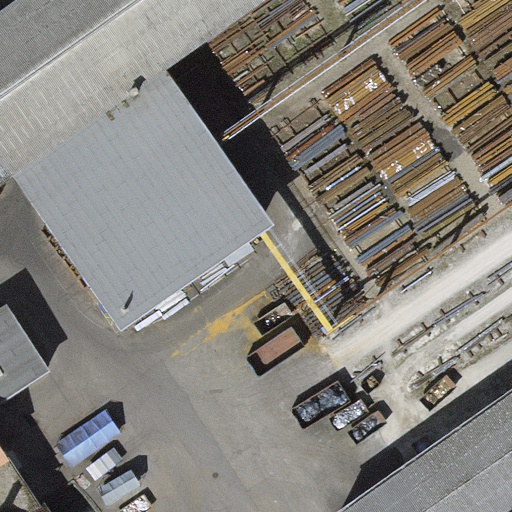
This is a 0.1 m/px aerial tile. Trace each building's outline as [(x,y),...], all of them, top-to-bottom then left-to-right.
[(0,0),(0,181),(16,169),(125,326),(253,237),(143,78),(255,0),(0,0)] [(0,405),(40,381),(0,318),(0,405)] [(511,511),(511,407),(357,511),(511,511)] [(0,511),(32,511),(0,463),(0,511)] [(246,511),(225,480),(178,511),(246,511)]
